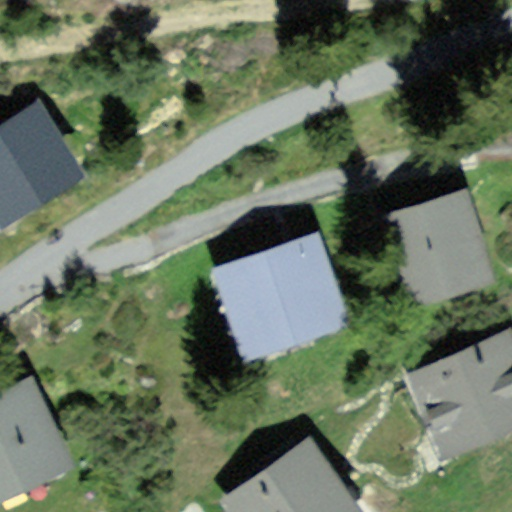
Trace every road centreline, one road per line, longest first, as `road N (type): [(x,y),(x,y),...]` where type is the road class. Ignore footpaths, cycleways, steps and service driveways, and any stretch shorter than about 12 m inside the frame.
road 1 (residential): [(22,277),(214,143),(511,20)]
road 2 (residential): [(22,277),(110,261),(374,170),(511,158)]
road 3 (track): [(311,0),(0,52)]
